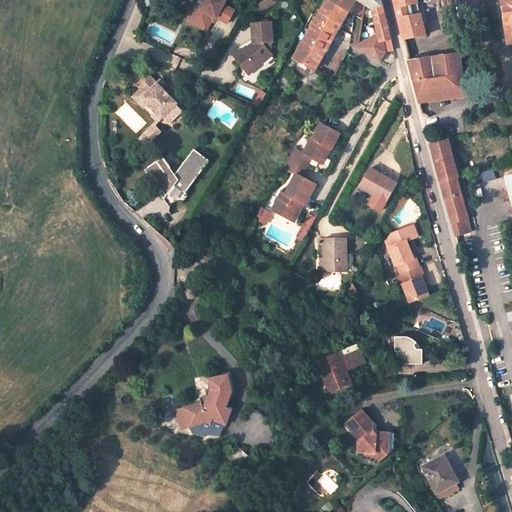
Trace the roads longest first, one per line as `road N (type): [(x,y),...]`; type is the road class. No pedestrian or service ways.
road 1 (tertiary): [(0,467),(154,302),(163,275),(159,254),(95,176),(89,145),(100,66),(128,0)]
road 2 (residential): [(511,485),(386,0)]
